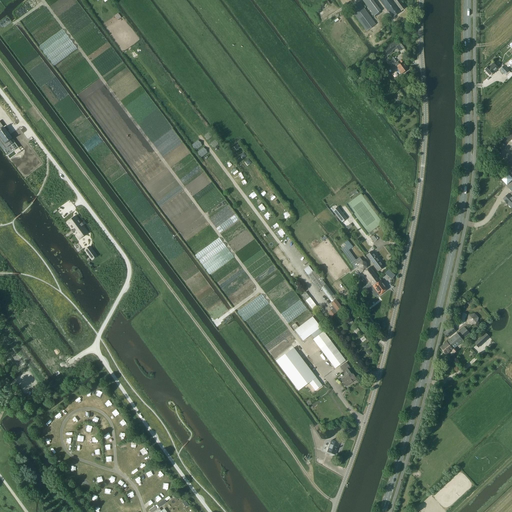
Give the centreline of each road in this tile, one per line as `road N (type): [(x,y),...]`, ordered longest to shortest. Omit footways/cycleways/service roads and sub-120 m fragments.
road 1 (track): [(336,503),(310,480),(14,80)]
road 2 (unclassified): [(333,511),(388,340),(416,207),(425,115),(420,0)]
road 3 (secondary): [(382,511),(464,196),(467,0)]
road 4 (unclassified): [(210,511),(99,354),(99,333),(128,262),(0,91)]
road 5 (track): [(307,352),(44,2),(12,25)]
